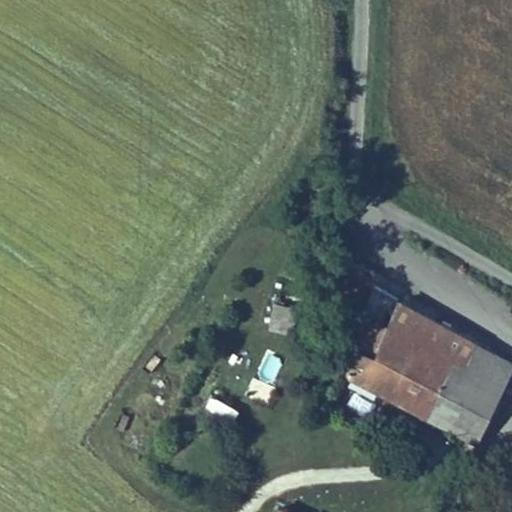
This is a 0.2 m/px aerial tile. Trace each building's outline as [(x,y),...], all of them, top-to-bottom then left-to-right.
[(337,368),(481,440),(511,371),(511,353),(403,293),(390,319),(367,308),(337,368)] [(271,328),(295,329),(297,301),(273,299),(271,328)] [(268,353),(258,376),(272,382),(282,359),(268,353)] [(236,415),(240,401),(211,394),(207,407),(236,415)] [(501,498),(491,511),(511,511),(511,505),(507,502),(501,498)] [(275,511),(304,511),(281,501),(275,511)]
